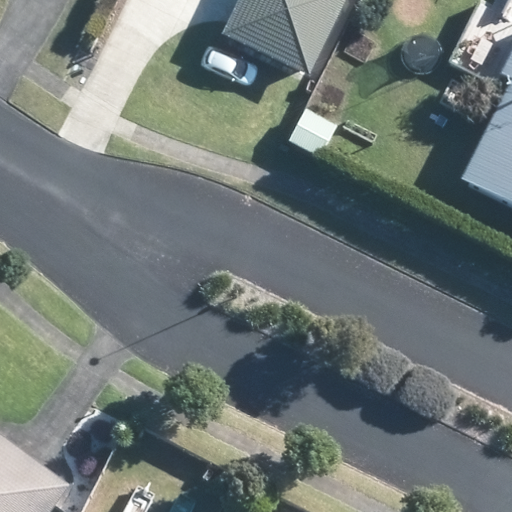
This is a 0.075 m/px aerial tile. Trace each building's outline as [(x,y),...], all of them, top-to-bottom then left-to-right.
[(240,0),(229,22),(219,42),(306,83),(309,77),(345,0),(240,0)] [(462,47),(455,55),(454,65),(461,71),(471,71),(478,65),(478,55),(471,48),(462,47)] [(511,54),(498,82),(510,88),(460,188),(511,214),(511,54)] [(308,108),(289,145),(315,159),(334,122),(308,108)] [(130,426),(87,410),(68,462),(110,478),(130,426)] [(0,511),(44,511),(65,484),(0,436),(0,511)]
